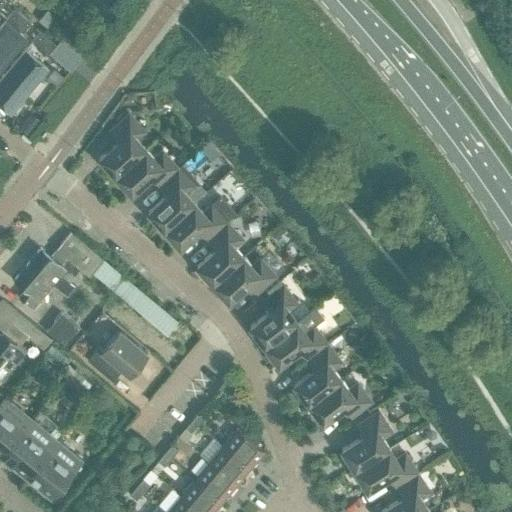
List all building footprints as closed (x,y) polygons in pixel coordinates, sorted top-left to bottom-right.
[(30,21),(13,8),(6,17),(22,31),(30,21)] [(3,19),(0,22),(0,65),(24,37),(3,19)] [(70,70),(84,55),(62,36),(56,43),(40,29),(32,39),(70,70)] [(30,43),(0,77),(0,105),(8,112),(51,61),(30,43)] [(114,174),(145,147),(136,137),(144,129),(128,112),(109,130),(117,139),(98,156),(114,174)] [(158,184),(177,166),(162,149),(153,156),(145,147),(114,174),(131,192),(150,175),(158,184)] [(163,227),(193,200),(185,191),(193,183),(177,166),(158,184),(166,193),(147,210),(163,227)] [(206,238),(226,220),(210,203),(202,210),(193,200),(163,227),(180,246),(198,229),(206,238)] [(212,282),(242,254),(233,245),(241,237),(226,220),(206,238),(215,247),(196,264),(212,282)] [(177,321),(70,230),(59,243),(166,334),(177,321)] [(73,285),(68,280),(79,267),(56,247),(49,254),(40,246),(27,262),(52,283),(66,294),(73,285)] [(255,292),(275,274),(259,257),(251,264),(242,254),(212,282),(229,300),(247,283),(255,292)] [(26,287),(19,295),(33,306),(52,283),(27,262),(14,277),(26,287)] [(264,344),(296,319),(288,309),(297,302),(282,284),(262,300),(269,309),(249,324),(264,344)] [(1,328),(0,329),(0,379),(1,378),(26,348),(19,343),(26,334),(43,348),(51,337),(39,327),(18,310),(2,329),(1,328)] [(64,344),(79,326),(61,311),(46,329),(64,344)] [(305,357),(326,341),(313,323),(304,330),(296,319),(264,344),(278,363),(299,348),(305,357)] [(128,372),(146,351),(119,328),(102,348),(98,345),(87,359),(112,379),(122,367),(128,372)] [(308,402),(340,377),(332,367),(341,360),(326,341),(305,357),(313,367),(293,382),(308,402)] [(350,415),(371,399),(357,381),(348,388),(340,377),(308,402),(322,421),(343,406),(350,415)] [(82,460),(4,395),(0,399),(0,454),(52,497),(82,460)] [(198,424),(205,416),(198,410),(191,418),(198,424)] [(354,468),(388,446),(381,435),(390,429),(378,410),(356,424),(362,434),(341,447),(354,468)] [(191,432),(198,424),(191,418),(185,426),(191,432)] [(264,449),(236,427),(222,444),(249,467),(264,449)] [(171,457),(177,449),(171,443),(164,451),(171,457)] [(249,467),(222,444),(208,460),(236,483),(249,467)] [(394,485),(416,471),(404,451),(395,457),(388,446),(354,468),(367,488),(388,475),(394,485)] [(164,465),(171,457),(164,451),(157,460),(164,465)] [(236,483),(208,460),(194,477),(222,500),(236,483)] [(381,511),(420,511),(427,508),(420,497),(429,491),(416,471),(394,485),(401,495),(380,509),(381,511)] [(142,491),(149,482),(142,477),(136,485),(142,491)] [(211,511),(222,500),(194,477),(180,494),(201,511),(211,511)] [(136,499),(142,491),(136,485),(129,493),(136,499)] [(201,511),(180,494),(166,510),(168,511),(201,511)]
